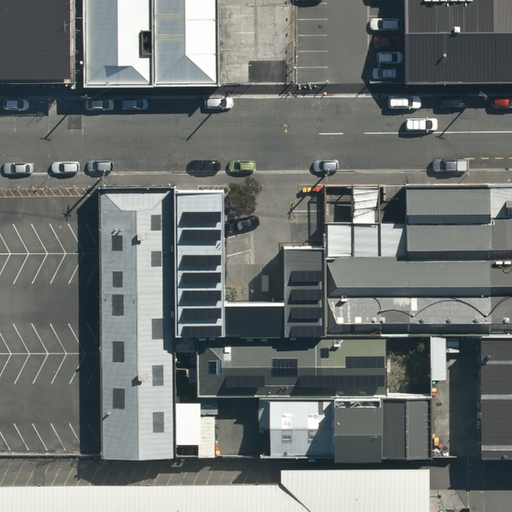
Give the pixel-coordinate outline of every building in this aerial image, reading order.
[(153,0),(85,0),(86,74),(86,85),(155,84),(153,0)] [(219,0),(153,0),(155,84),(220,83),(219,0)] [(511,0),(407,0),(407,83),(511,82),(511,0)] [(511,333),(511,182),(406,183),(406,253),(322,253),(321,333),(386,334),(481,334),(511,333)] [(225,187),(175,188),(176,332),(197,331),(226,332),(225,187)] [(175,188),(102,189),(102,457),(177,457),(176,332),(175,188)] [(322,243),(284,243),(283,333),(321,333),(322,253),(322,243)] [(226,332),(197,331),(197,394),(271,394),(386,395),(386,334),(321,333),(283,333),(226,332)] [(511,333),(481,334),(482,455),(511,454),(511,333)] [(386,395),(271,394),(270,452),(434,454),(434,395),(386,395)] [(428,511),(428,472),(282,473),(281,487),(0,489),(0,511),(428,511)]
